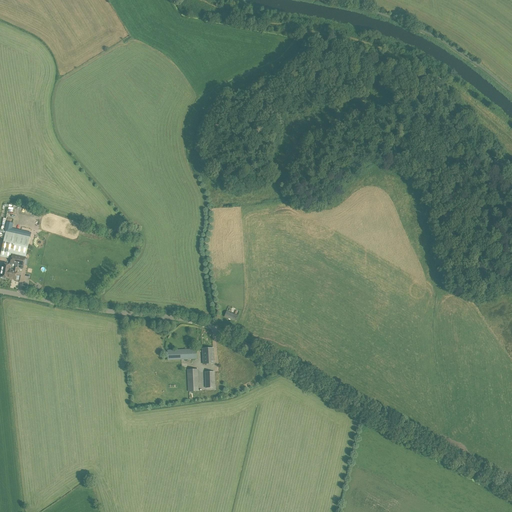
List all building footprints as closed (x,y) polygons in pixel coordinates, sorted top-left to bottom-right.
[(6,232),(1,251),(11,254),(26,257),(30,237),(31,232),(12,228),(13,223),(7,222),(4,232),(3,231),(2,238),(4,239),(5,232),(6,232)] [(12,255),(11,263),(12,263),(11,266),(11,267),(17,268),(18,265),(24,266),(25,258),(12,255)] [(11,267),(11,266),(2,264),(0,276),(16,280),(17,275),(18,275),(18,272),(17,272),(18,268),(17,268),(11,267)] [(237,316),(226,311),(224,317),(235,321),(237,316)] [(202,349),(203,362),(203,364),(214,364),(213,348),(202,349)] [(196,349),(168,350),(168,360),(197,359),(196,349)] [(214,372),(205,372),(206,387),(215,387),(214,372)] [(188,380),(189,390),(198,390),(198,380),(188,380)]
